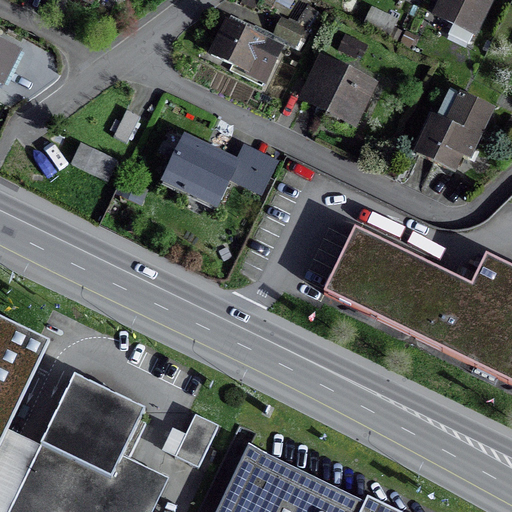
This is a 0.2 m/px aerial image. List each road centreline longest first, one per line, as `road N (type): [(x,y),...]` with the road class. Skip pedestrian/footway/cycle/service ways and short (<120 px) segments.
road 1 (secondary): [(511,467),(0,217)]
road 2 (residential): [(131,48),(182,89),(439,213),(470,213),(511,180)]
road 3 (residential): [(8,138),(131,48)]
